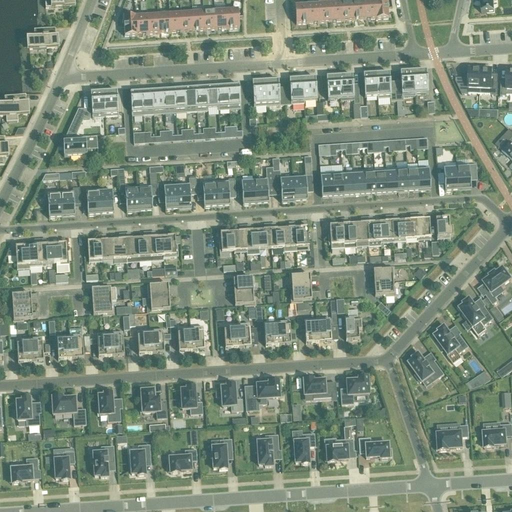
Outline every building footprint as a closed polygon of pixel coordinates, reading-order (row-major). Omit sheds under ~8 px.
[(44,0),(45,10),(52,9),(73,8),(72,0),(44,0)] [(340,0),(337,0),(329,1),(331,24),(342,23),(340,0)] [(351,0),(340,0),(342,23),(353,22),(351,0)] [(363,0),(351,0),(353,22),(365,21),(363,0)] [(363,0),(365,21),(376,21),(374,2),(364,3),(363,0)] [(493,0),(480,0),(481,15),(494,14),(493,0)] [(329,3),(318,4),(319,25),(331,24),(329,1),(328,1),(329,3)] [(387,1),(374,2),(376,21),(388,20),(387,1)] [(317,6),(307,7),(308,25),(319,25),(318,4),(317,4),(317,6)] [(308,25),(307,7),(295,8),(296,26),(308,25)] [(226,12),(215,13),(216,32),(223,31),(228,31),(226,12)] [(236,12),(226,12),(228,31),(239,30),(238,12),(236,12)] [(215,13),(204,14),(205,32),(216,32),(215,13)] [(204,14),(192,15),(193,33),(205,32),(204,14)] [(186,15),(181,16),(182,34),(193,33),(192,15),(186,15)] [(164,17),(158,17),(158,18),(159,27),(159,36),(171,35),(169,16),(164,17)] [(175,16),(169,16),(171,35),(182,34),(181,16),(175,16)] [(135,18),(136,37),(148,36),(147,28),(147,18),(144,18),(144,17),(135,18)] [(153,18),(147,18),(147,28),(148,36),(159,36),(159,27),(158,18),(158,17),(153,18)] [(125,38),(136,37),(135,18),(123,19),(125,38)] [(34,37),(34,39),(28,39),(29,51),(56,49),(56,39),(55,29),(34,31),(34,37)] [(380,54),(393,53),(391,41),(379,42),(380,54)] [(469,85),(468,95),(469,95),(480,96),(481,70),(473,69),(473,70),(473,71),(469,71),(469,80),(469,81),(469,85)] [(481,70),(480,96),(491,96),(492,84),(492,72),(488,72),(488,71),(488,70),(481,70)] [(418,73),(413,73),(414,96),(415,96),(428,95),(426,72),(418,73)] [(401,90),(396,90),(396,103),(401,103),(402,103),(402,99),(415,99),(415,96),(414,96),(413,73),(400,74),(400,75),(401,83),(401,90)] [(381,75),(376,76),(377,99),(377,101),(378,101),(389,100),(390,100),(390,104),(396,103),(396,90),(390,91),(390,84),(389,75),(381,75)] [(376,76),(363,76),(363,78),(364,100),(377,99),(376,76)] [(344,78),(339,78),(340,101),(341,104),(354,103),(354,106),(360,106),(359,90),(353,91),(353,87),(352,77),(344,78)] [(339,78),(326,79),(326,80),(327,102),(340,101),(339,78)] [(315,80),(302,81),(303,104),(304,104),(317,103),(315,80)] [(303,104),(302,81),(289,81),(289,83),(290,95),(284,95),(285,107),(291,107),(304,106),(304,104),(303,104)] [(265,83),(267,109),(280,108),(285,107),(284,95),(279,96),(278,82),(270,83),(265,83)] [(252,84),(252,85),(254,109),(267,109),(265,83),(252,84)] [(469,85),(456,84),(461,96),(468,96),(469,95),(468,95),(469,85)] [(240,112),(239,88),(227,89),(229,112),(240,112)] [(218,109),(218,113),(229,112),(227,89),(217,90),(218,109)] [(217,90),(206,91),(207,110),(208,110),(218,109),(217,90)] [(195,91),(184,92),(186,115),(197,114),(195,91)] [(207,110),(206,91),(195,91),(197,114),(207,114),(208,114),(208,110),(207,110)] [(184,92),(174,93),(175,116),(186,115),(184,92)] [(109,95),(103,95),(105,119),(118,119),(116,93),(109,94),(109,95)] [(163,93),(152,94),(154,117),(164,117),(163,93)] [(174,93),(163,93),(164,117),(175,116),(174,93)] [(154,117),(152,94),(141,95),(143,118),(154,117)] [(105,119),(103,95),(90,96),(92,120),(105,119)] [(143,118),(141,95),(130,96),(132,119),(143,118)] [(5,106),(0,105),(0,117),(6,118),(6,124),(17,123),(18,123),(18,117),(27,116),(26,96),(4,98),(5,106)] [(79,112),(74,121),(81,125),(83,121),(89,120),(88,111),(79,112)] [(70,130),(66,138),(78,138),(77,134),(70,130)] [(97,143),(86,143),(65,145),(65,149),(63,149),(64,159),(87,158),(86,149),(97,148),(97,143)] [(509,145),(501,153),(511,163),(511,166),(509,170),(511,172),(511,146),(510,145),(509,145)] [(397,162),(420,163),(420,150),(408,150),(408,151),(398,151),(397,162)] [(343,155),(344,168),(364,167),(363,154),(343,155)] [(321,170),(333,171),(334,156),(321,156),(321,170)] [(469,167),(456,168),(456,170),(458,192),(471,191),(470,180),(477,179),(476,166),(469,167)] [(418,169),(417,169),(418,173),(419,192),(430,192),(429,172),(428,168),(418,169)] [(254,181),(253,181),(254,184),(255,206),(269,205),(268,193),(267,187),(274,186),(273,178),(273,174),(273,170),(266,170),(266,181),(254,181)] [(406,170),(396,171),(397,194),(408,193),(407,174),(407,173),(407,170),(406,170)] [(458,192),(456,170),(443,171),(445,194),(452,194),(452,192),(458,192)] [(385,171),(385,175),(386,194),(397,194),(396,171),(385,171)] [(374,172),(363,173),(365,196),(376,195),(374,176),(375,176),(375,172),(374,172)] [(280,173),(273,174),(273,178),(274,186),(280,186),(280,192),(281,205),(289,205),(289,203),(294,203),(293,181),(293,178),(280,179),(280,173)] [(353,174),(352,174),(353,177),(354,197),(365,196),(363,173),(353,174)] [(407,173),(407,174),(408,193),(419,192),(418,173),(407,173)] [(331,175),(333,198),(343,197),(342,178),(342,174),(331,175)] [(331,175),(320,176),(321,199),(333,198),(331,175)] [(375,176),(374,176),(376,195),(386,194),(385,175),(375,176)] [(312,177),(293,178),(293,181),(294,203),(307,202),(306,190),(313,190),(312,177)] [(342,178),(343,197),(354,197),(353,177),(342,178)] [(202,179),(195,180),(196,185),(196,196),(203,196),(204,210),(212,210),(212,209),(217,208),(215,184),(203,185),(202,179)] [(189,186),(176,187),(177,199),(178,211),(191,210),(190,197),(196,196),(196,185),(195,180),(189,181),(189,186)] [(234,183),(215,184),(217,208),(230,207),(229,199),(236,198),(234,183)] [(254,184),(241,185),(243,208),(250,207),(250,206),(255,206),(254,184)] [(158,188),(157,188),(158,203),(159,203),(164,203),(164,205),(165,213),(173,212),(173,211),(178,211),(177,199),(176,187),(163,187),(158,188)] [(151,188),(138,189),(139,213),(152,213),(151,188)] [(139,213),(138,189),(125,190),(118,190),(119,203),(125,203),(126,216),(134,215),(134,214),(139,213)] [(100,216),(99,192),(86,193),(88,218),(95,218),(95,216),(100,216)] [(99,192),(100,216),(113,215),(112,193),(99,194),(99,192)] [(73,193),(60,194),(62,219),(75,218),(73,193)] [(62,219),(60,194),(47,195),(49,221),(57,220),(57,219),(62,219)] [(450,239),(453,239),(453,229),(449,229),(449,220),(436,221),(437,242),(450,241),(450,239)] [(422,222),(416,222),(417,241),(417,243),(418,243),(430,243),(429,221),(422,222)] [(410,222),(404,223),(405,242),(417,241),(416,222),(410,222)] [(397,223),(391,224),(393,245),(405,244),(406,244),(405,242),(404,223),(397,223)] [(386,224),(379,225),(380,244),(380,246),(393,245),(391,224),(386,224)] [(358,226),(354,226),(356,245),(355,245),(356,250),(368,249),(369,249),(368,244),(367,225),(361,226),(358,226)] [(373,225),(367,225),(368,244),(369,249),(381,248),(380,246),(380,244),(379,225),(373,225)] [(348,227),(342,227),(343,246),(344,251),(356,250),(355,245),(356,245),(354,226),(348,227)] [(328,237),(328,247),(329,247),(330,247),(331,252),(343,251),(344,251),(343,246),(342,227),(329,228),(330,238),(328,238),(328,237)] [(301,230),(295,230),(296,254),(309,253),(309,246),(307,229),(301,230)] [(289,231),(282,231),(284,250),(283,250),(284,255),(296,254),(295,230),(289,231)] [(276,232),(270,232),(271,251),(283,250),(284,250),(282,231),(276,232)] [(264,232),(257,233),(259,252),(271,251),(270,232),(264,232)] [(251,233),(245,234),(247,255),(247,257),(259,257),(259,252),(257,233),(251,233)] [(219,245),(219,256),(228,256),(228,254),(234,253),(233,234),(220,235),(221,245),(219,245)] [(239,234),(233,234),(234,253),(234,256),(247,255),(245,234),(239,234)] [(175,238),(162,239),(163,258),(163,261),(176,260),(176,257),(177,257),(177,258),(178,258),(177,247),(177,248),(175,248),(175,246),(180,245),(179,238),(175,238)] [(155,240),(149,240),(151,259),(151,263),(163,262),(163,261),(163,258),(162,239),(155,240)] [(144,240),(137,241),(138,260),(139,264),(151,263),(151,259),(149,240),(144,240)] [(131,241),(125,242),(126,261),(126,265),(139,264),(138,260),(137,241),(131,241)] [(106,243),(100,243),(101,262),(102,262),(114,261),(112,242),(106,243)] [(119,242),(112,242),(114,261),(114,265),(126,265),(126,261),(125,242),(119,242)] [(100,243),(87,244),(89,266),(101,265),(102,265),(102,262),(101,262),(100,243)] [(46,247),(40,247),(42,266),(54,265),(53,246),(46,247)] [(65,246),(53,246),(54,265),(60,265),(60,267),(69,266),(68,255),(67,255),(66,255),(65,246)] [(34,248),(28,248),(29,267),(29,269),(30,269),(42,269),(42,266),(40,247),(34,248)] [(8,252),(6,258),(8,258),(16,257),(16,264),(16,268),(17,273),(23,272),(30,272),(30,269),(29,269),(29,267),(28,248),(15,249),(15,252),(8,252)] [(394,270),(394,269),(382,270),(382,271),(383,271),(383,272),(373,273),(374,285),(393,284),(392,270),(394,270)] [(420,270),(414,276),(420,282),(426,276),(420,270)] [(491,279),(484,284),(491,294),(486,297),(493,307),(498,303),(496,300),(505,293),(502,288),(511,281),(509,278),(511,277),(506,270),(504,272),(503,270),(496,275),(495,274),(490,278),(491,279)] [(290,277),(291,291),(310,290),(310,277),(300,277),(300,275),(288,276),(288,277),(290,277)] [(67,277),(55,278),(56,286),(68,285),(67,279),(67,277)] [(233,282),(234,295),(253,294),(252,279),(254,279),(242,279),(242,281),(233,282)] [(394,298),(393,284),(374,285),(375,298),(384,298),(384,299),(384,300),(396,299),(396,298),(394,298)] [(149,288),(146,288),(147,301),(150,301),(159,300),(169,299),(168,286),(158,287),(158,286),(159,286),(159,285),(149,286),(148,286),(149,286),(149,288)] [(91,292),(92,304),(111,303),(111,304),(116,303),(115,290),(110,290),(110,289),(110,288),(100,289),(100,290),(101,290),(101,291),(91,292)] [(310,290),(291,291),(292,305),(290,305),(290,306),(302,305),(302,303),(311,302),(310,290)] [(21,294),(11,295),(11,296),(12,310),(31,308),(31,302),(31,296),(30,296),(21,296),(21,295),(21,294)] [(253,294),(234,295),(235,308),(244,307),(244,309),(256,308),(254,308),(253,294)] [(147,301),(142,301),(143,308),(146,307),(147,316),(161,315),(161,314),(160,314),(160,313),(170,312),(169,299),(159,300),(150,301),(147,301)] [(464,307),(459,311),(468,322),(473,330),(472,330),(478,339),(487,333),(484,329),(493,322),(484,309),(479,313),(473,306),(470,301),(463,306),(464,307)] [(336,315),(337,317),(344,316),(343,302),(336,303),(336,315)] [(111,303),(92,304),(93,317),(103,317),(103,318),(102,318),(102,319),(114,318),(114,317),(112,317),(111,304),(111,303)] [(376,310),(386,318),(390,314),(380,305),(376,310)] [(31,308),(12,310),(13,324),(13,325),(23,324),(23,323),(22,322),(32,321),(32,315),(31,308)] [(496,309),(490,313),(499,325),(504,321),(496,309)] [(344,319),(346,343),(359,342),(359,333),(362,333),(361,323),(358,323),(358,318),(344,319)] [(329,320),(317,321),(318,345),(331,344),(330,328),(329,320)] [(304,327),(299,327),(300,333),(305,333),(305,338),(305,346),(318,345),(317,321),(304,322),(304,327)] [(276,324),(278,348),(291,347),(291,342),(295,342),(295,335),(290,336),(289,323),(276,324)] [(278,348),(276,324),(264,325),(265,349),(278,348)] [(236,326),(223,327),(225,351),(238,350),(236,326)] [(249,326),(236,326),(238,350),(251,349),(250,348),(250,336),(257,335),(257,329),(249,330),(249,326)] [(452,338),(445,328),(438,333),(440,335),(435,338),(439,344),(437,345),(442,351),(443,350),(449,357),(447,358),(453,366),(462,360),(459,356),(469,349),(460,337),(454,341),(452,338)] [(192,353),(190,329),(177,330),(179,354),(192,353)] [(203,329),(190,329),(192,353),(204,353),(203,329)] [(81,330),(69,331),(69,338),(71,362),(84,361),(82,337),(81,330)] [(150,332),(151,356),(164,355),(163,331),(150,332)] [(139,357),(151,356),(150,332),(137,333),(139,357)] [(109,335),(111,359),(124,358),(122,334),(109,335)] [(98,360),(111,359),(109,335),(97,336),(98,360)] [(257,335),(250,336),(250,348),(258,347),(257,335)] [(69,338),(56,339),(58,362),(71,362),(69,338)] [(42,340),(29,341),(31,364),(43,363),(42,340)] [(31,364),(29,341),(16,341),(18,365),(31,364)] [(413,360),(414,362),(409,366),(417,377),(415,378),(420,385),(422,384),(423,385),(430,380),(433,385),(444,377),(435,364),(429,368),(427,366),(419,356),(413,360)] [(479,361),(472,365),(479,377),(486,373),(479,361)] [(507,367),(497,374),(502,381),(511,374),(507,367)] [(491,383),(485,374),(479,378),(485,387),(491,383)] [(340,391),(341,407),(353,407),(353,398),(369,397),(368,389),(370,389),(370,381),(368,381),(367,379),(358,380),(358,382),(347,383),(347,391),(340,391)] [(314,381),(303,381),(304,397),(313,396),(313,401),(332,400),(332,403),(337,402),(336,384),(325,385),(325,383),(314,383),(314,381)] [(257,397),(248,398),(249,414),(259,414),(258,408),(266,407),(266,401),(279,400),(279,393),(281,393),(280,385),(278,385),(278,384),(268,384),(268,385),(268,386),(264,387),(256,387),(256,389),(257,397)] [(221,390),(222,410),(231,409),(231,415),(243,414),(242,402),(236,402),(235,387),(226,387),(226,389),(221,390)] [(186,390),(186,392),(181,392),(182,403),(180,403),(180,410),(182,410),(182,412),(190,411),(191,417),(203,416),(202,404),(196,405),(195,389),(186,390)] [(142,416),(156,415),(157,422),(167,421),(166,403),(160,404),(159,397),(154,398),(154,392),(141,393),(142,407),(140,407),(140,415),(142,414),(142,416)] [(113,412),(112,395),(104,396),(104,397),(98,398),(99,408),(97,408),(98,416),(99,416),(100,419),(107,418),(108,425),(121,424),(120,411),(113,412)] [(62,399),(52,400),(52,401),(50,401),(50,409),(52,409),(53,417),(73,416),(74,429),(86,428),(85,412),(76,412),(75,400),(63,401),(62,399)] [(26,429),(40,428),(39,416),(31,416),(30,405),(30,401),(22,401),(22,403),(16,403),(17,413),(15,413),(15,421),(17,420),(17,423),(26,423),(26,429)] [(494,451),(494,449),(507,448),(506,440),(511,440),(511,428),(500,429),(501,435),(484,436),(484,442),(482,442),(483,450),(485,450),(485,452),(494,451)] [(449,453),(449,452),(463,451),(462,441),(469,441),(469,429),(461,429),(461,435),(438,436),(438,445),(436,445),(437,453),(439,453),(439,454),(449,453)] [(314,436),(302,437),(302,443),(294,444),(294,449),(292,449),(292,457),(294,456),(295,466),(301,465),(301,467),(309,467),(308,450),(315,449),(314,436)] [(272,454),(279,453),(278,438),(265,438),(265,443),(257,444),(257,445),(255,446),(255,455),(258,454),(259,468),(265,468),(265,470),(273,469),(272,456),(272,454)] [(370,441),(359,441),(359,453),(365,453),(366,456),(366,461),(374,460),(378,460),(379,460),(379,462),(389,461),(389,459),(391,459),(390,451),(388,451),(388,445),(370,447),(370,441)] [(226,454),(232,454),(231,442),(220,443),(220,449),(212,449),(212,452),(210,452),(211,460),(212,460),(213,471),(219,471),(219,473),(227,472),(226,454)] [(354,454),(353,442),(336,443),(336,449),(326,450),(326,456),(324,456),(325,464),(327,464),(327,465),(328,465),(336,465),(337,465),(336,464),(336,463),(341,463),(348,462),(348,461),(348,454),(354,454)] [(144,460),(150,459),(149,447),(138,448),(138,454),(130,454),(131,477),(137,476),(137,478),(145,478),(144,460)] [(115,464),(113,449),(101,450),(101,454),(93,455),(93,457),(91,457),(91,465),(94,465),(94,479),(100,479),(101,480),(109,480),(108,467),(108,465),(115,464)] [(170,467),(168,467),(168,474),(170,474),(170,476),(180,475),(180,473),(185,473),(191,472),(191,471),(191,464),(197,464),(196,452),(185,453),(185,459),(169,460),(170,467)] [(55,482),(61,481),(61,483),(70,483),(68,467),(74,466),(73,455),(62,455),(63,461),(54,462),(55,482)] [(11,479),(9,479),(10,485),(12,485),(12,487),(21,486),(21,484),(33,483),(32,482),(32,473),(38,473),(37,463),(26,464),(27,472),(11,473),(11,479)]
